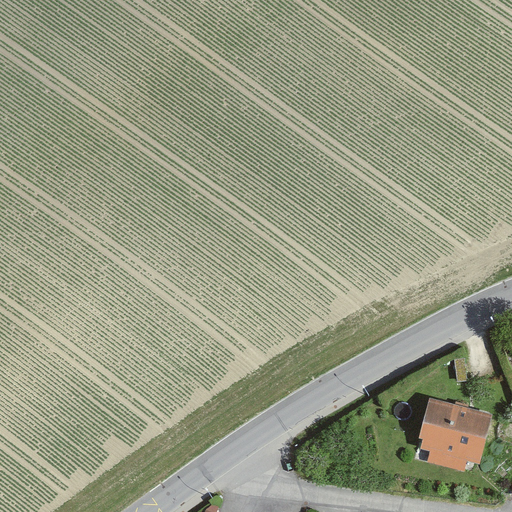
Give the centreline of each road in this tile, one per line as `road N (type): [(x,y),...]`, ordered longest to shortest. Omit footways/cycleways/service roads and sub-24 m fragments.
road 1 (unclassified): [(511,296),(352,378),(204,476)]
road 2 (residential): [(204,476),(447,511)]
